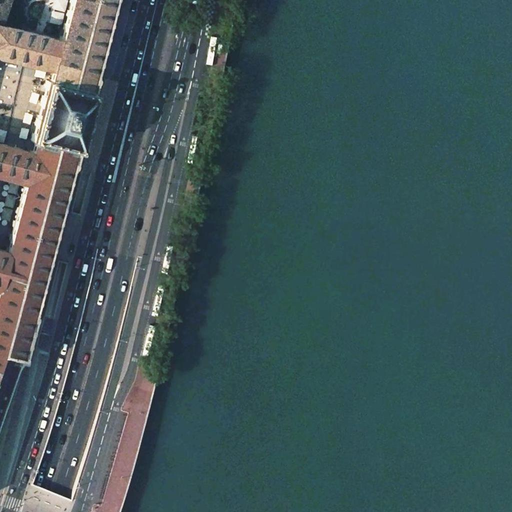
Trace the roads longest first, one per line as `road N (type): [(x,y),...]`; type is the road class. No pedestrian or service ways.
road 1 (primary): [(150,0),(56,366),(8,511)]
road 2 (primary): [(164,0),(76,371),(34,511)]
road 3 (primary): [(55,511),(193,37)]
road 4 (primary): [(80,511),(121,372),(193,37)]
